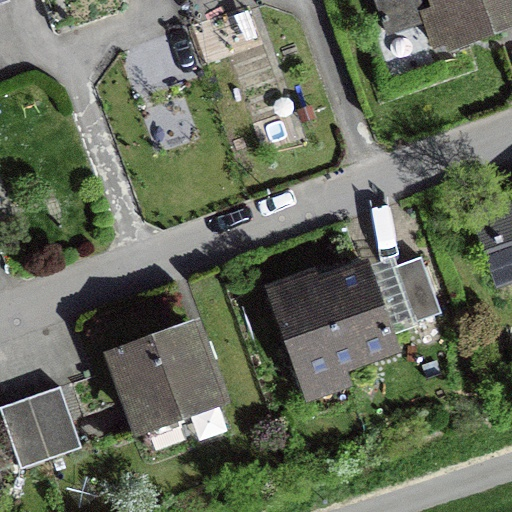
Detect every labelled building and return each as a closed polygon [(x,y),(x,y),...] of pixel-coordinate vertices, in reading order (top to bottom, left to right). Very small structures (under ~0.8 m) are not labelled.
[(440,48),(511,22),(511,0),(372,0),(378,17),(423,1),(440,48)] [(511,275),(511,205),(471,220),(493,283),(511,275)] [(303,276),(271,288),(303,380),(398,346),(369,266),(313,286),(307,288),(303,276)] [(143,426),(219,400),(203,354),(193,326),(118,352),(143,426)] [(44,394),(28,400),(15,404),(0,409),(0,410),(22,474),(50,464),(84,452),(62,388),(44,394)]
